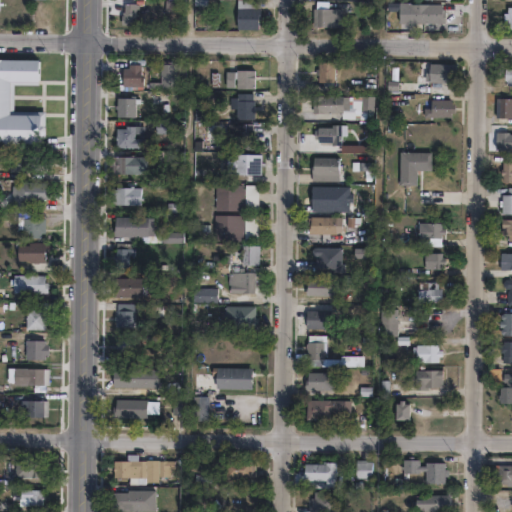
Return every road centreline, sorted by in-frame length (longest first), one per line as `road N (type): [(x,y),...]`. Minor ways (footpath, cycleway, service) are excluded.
road 1 (residential): [(282,511),(290,0)]
road 2 (residential): [(474,511),(481,0)]
road 3 (residential): [(0,432),(511,439)]
road 4 (residential): [(0,43),(511,47)]
road 5 (residential): [(85,511),(88,0)]
